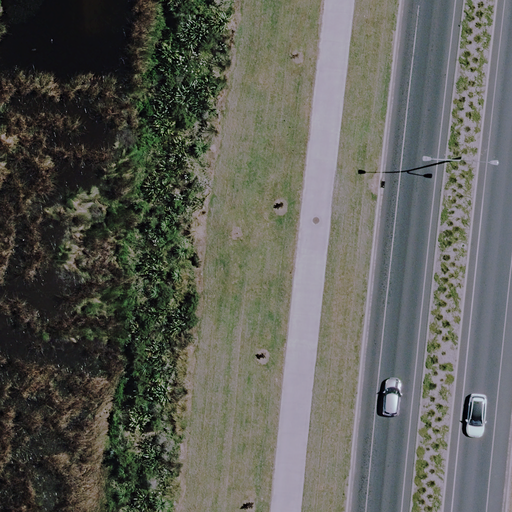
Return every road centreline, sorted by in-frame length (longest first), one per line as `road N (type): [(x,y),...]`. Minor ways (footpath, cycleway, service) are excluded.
road 1 (secondary): [(383,511),(432,0)]
road 2 (secondary): [(511,162),(478,511)]
